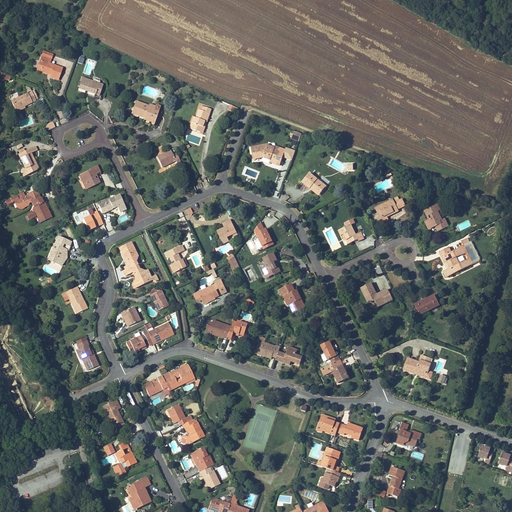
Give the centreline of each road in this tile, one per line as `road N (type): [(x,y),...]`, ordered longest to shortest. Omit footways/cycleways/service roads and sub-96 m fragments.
road 1 (residential): [(383,403),(332,401),(187,351),(122,375)]
road 2 (residential): [(142,223),(103,243),(111,286),(102,336),(122,375)]
road 3 (unclassified): [(65,398),(0,244)]
road 4 (residential): [(122,375),(184,511)]
road 5 (residential): [(324,276),(290,208),(221,184)]
road 6 (residential): [(383,403),(324,276)]
road 7 (residential): [(511,443),(383,403)]
